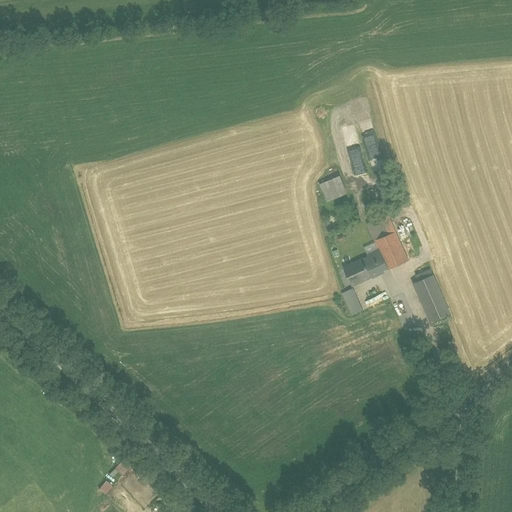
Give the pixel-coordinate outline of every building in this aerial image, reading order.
[(329,201),(351,195),(346,176),(323,182),(329,201)] [(389,235),(396,232),(389,215),(368,224),(375,241),(389,235)] [(389,235),(375,241),(379,250),(387,268),(388,270),(409,261),(396,232),(389,235)] [(344,268),(352,286),(372,277),(371,275),(374,274),(375,277),(384,273),(383,270),(387,268),(379,250),(367,256),(368,258),(364,260),(364,259),(344,268)] [(415,267),(420,280),(430,276),(425,263),(415,267)] [(433,276),(414,284),(430,321),(449,313),(433,276)] [(344,293),(354,315),(366,310),(356,288),(344,293)] [(123,461),(116,469),(124,476),(131,468),(123,461)] [(107,480),(100,489),(106,494),(113,486),(107,480)]
